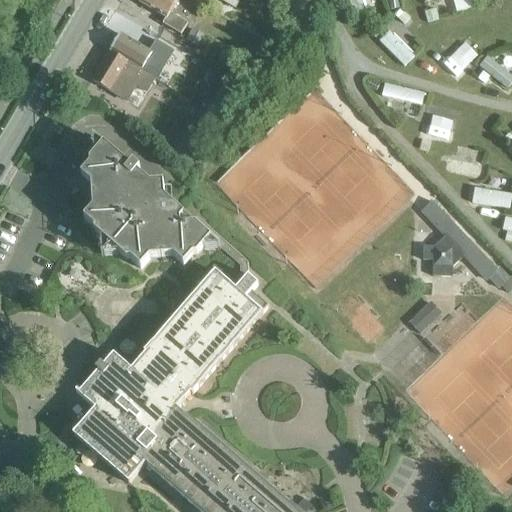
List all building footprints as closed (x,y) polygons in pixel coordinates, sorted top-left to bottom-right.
[(180,36),(187,24),(169,14),(177,0),(140,0),(138,4),(165,20),(162,25),(180,36)] [(219,0),(235,10),(240,0),(219,0)] [(350,0),(338,0),(344,20),(355,17),(350,0)] [(439,0),(443,15),(461,11),(458,0),(411,0),(413,5),(438,0),(439,0)] [(197,48),(203,37),(192,30),(186,41),(197,48)] [(377,32),(366,42),(394,71),(405,60),(377,32)] [(120,35),(109,52),(131,65),(141,72),(155,79),(171,51),(156,41),(149,53),(120,35)] [(437,35),(427,44),(437,55),(447,46),(437,35)] [(415,56),(446,91),(458,81),(426,46),(415,56)] [(141,72),(109,52),(92,81),(127,103),(135,88),(146,94),(154,79),(141,72)] [(463,70),(493,94),(503,81),(473,57),(463,70)] [(171,94),(167,102),(182,109),(184,107),(192,111),(196,104),(187,99),(186,102),(171,94)] [(85,110),(91,100),(83,96),(77,105),(85,110)] [(408,123),(403,138),(440,149),(445,133),(408,123)] [(235,291),(248,276),(247,263),(197,219),(186,220),(172,207),(170,186),(149,187),(137,176),(140,173),(133,167),(130,170),(94,139),(93,141),(94,154),(95,156),(89,163),(90,166),(89,167),(81,177),(91,186),(91,187),(92,210),(83,220),(94,230),(94,233),(101,239),(99,241),(100,254),(104,258),(117,257),(119,255),(126,261),(130,261),(140,270),(150,260),(173,258),(183,267),(193,257),(196,256),(210,241),(239,267),(240,275),(230,287),(235,291)] [(499,289),(509,280),(499,270),(496,272),(432,203),(422,213),(445,237),(434,248),(423,248),(423,261),(433,262),(432,278),(452,278),(452,268),(464,257),(487,282),(489,279),(499,290),(499,289)] [(511,222),(494,217),(489,231),(511,238),(511,222)] [(235,291),(230,287),(214,273),(143,354),(144,355),(130,372),(113,357),(103,368),(99,365),(95,371),(89,369),(83,398),(81,399),(94,411),(72,436),(128,485),(145,465),(198,511),(296,511),(186,416),(185,417),(176,410),(190,394),(191,395),(268,308),(251,293),(257,286),(248,278),(249,278),(248,277),(248,276),(235,291)] [(509,280),(499,289),(506,295),(511,288),(511,279),(511,278),(509,280)] [(429,306),(408,326),(419,338),(440,317),(429,306)]
